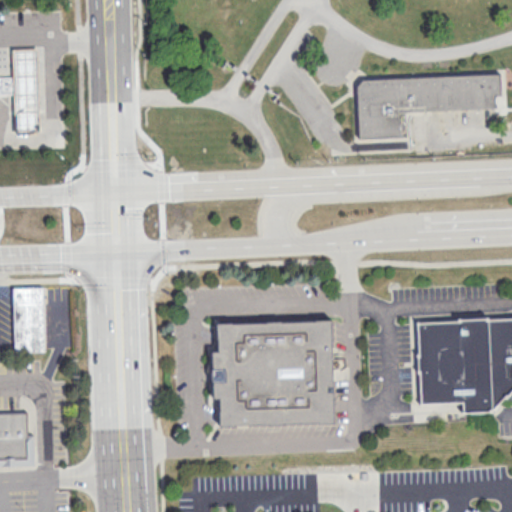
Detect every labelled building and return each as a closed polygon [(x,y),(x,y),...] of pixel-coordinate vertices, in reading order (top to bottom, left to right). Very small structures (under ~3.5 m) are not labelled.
[(14,48),(37,47),(40,131),(16,132),(14,48)] [(499,75),(500,95),(494,95),(495,110),(398,115),(399,138),(359,140),(357,87),(362,81),(499,75)] [(13,289),(14,354),(49,353),(47,288),(13,289)] [(511,317),(419,322),(422,403),(464,402),(465,412),(493,411),(511,390),(511,317)] [(217,322),(218,350),(212,351),(213,397),(221,397),(222,426),(336,421),(332,318),(217,322)] [(0,463),(34,463),(33,434),(28,434),(27,413),(0,413),(0,463)]
